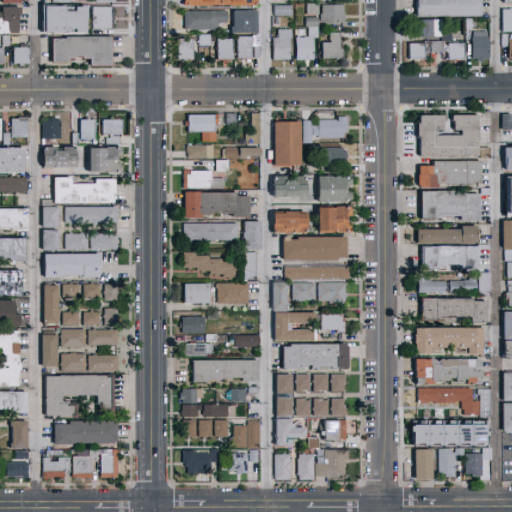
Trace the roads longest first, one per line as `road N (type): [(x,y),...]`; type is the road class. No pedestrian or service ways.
road 1 (residential): [(0,93),(511,90)]
road 2 (residential): [(386,511),(384,0)]
road 3 (residential): [(153,481),(153,0)]
road 4 (residential): [(174,505),(511,504)]
road 5 (residential): [(174,497),(164,484),(141,482),(130,492),(128,511),(174,505),(174,497)]
road 6 (residential): [(0,506),(127,505)]
